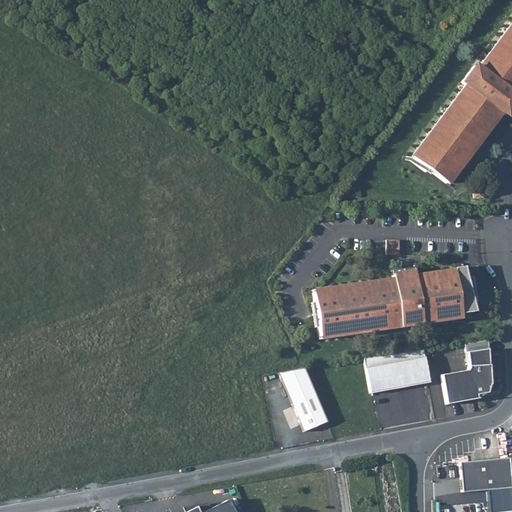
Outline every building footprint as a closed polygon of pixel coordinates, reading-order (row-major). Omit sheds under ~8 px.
[(463,85),(409,157),(444,183),(497,112),(511,94),(511,92),(511,20),(476,69),(471,65),(459,82),(463,85)] [(511,94),(497,112),(502,115),(511,102),(511,94)] [(385,241),(385,254),(397,255),(398,241),(385,241)] [(312,294),(318,337),(398,325),(398,328),(420,324),(419,322),(459,316),(459,314),(473,312),(462,267),(452,269),(453,272),(413,278),(413,275),(402,276),(401,273),(390,275),(391,281),(312,294)] [(440,375),(445,405),(476,399),(475,395),(486,393),(489,385),(488,367),(489,367),(487,341),(463,344),(465,363),(466,363),(467,369),(466,371),(440,375)] [(363,359),(369,393),(428,383),(422,351),(363,359)] [(304,370),(277,374),(302,432),(325,422),(304,370)] [(458,463),(461,493),(510,488),(508,458),(458,463)] [(193,506),(181,511),(230,511),(224,500),(193,506)]
